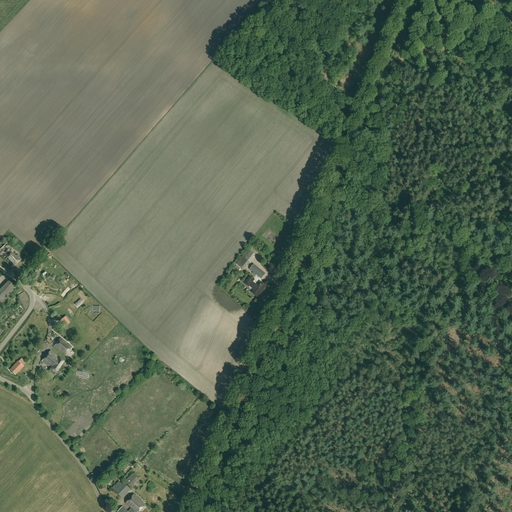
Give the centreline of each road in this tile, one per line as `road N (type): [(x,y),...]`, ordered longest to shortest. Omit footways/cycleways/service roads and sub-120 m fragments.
road 1 (unclassified): [(190,511),(405,0)]
road 2 (unclassified): [(108,511),(90,472),(36,401)]
